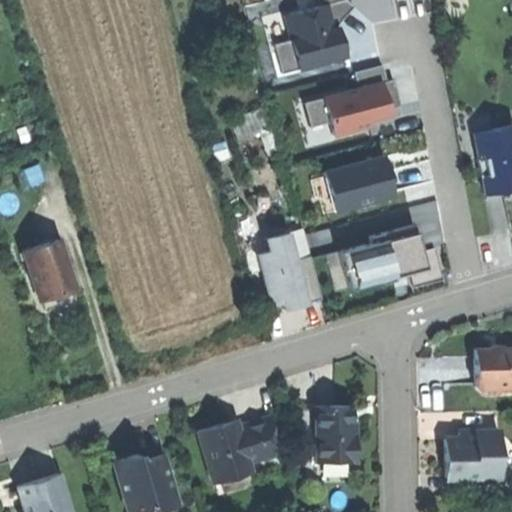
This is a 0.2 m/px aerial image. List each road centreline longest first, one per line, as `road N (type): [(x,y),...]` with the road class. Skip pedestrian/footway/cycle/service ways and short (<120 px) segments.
road 1 (residential): [(395,323),(0,450)]
road 2 (residential): [(395,323),(400,511)]
road 3 (residential): [(511,287),(395,323)]
